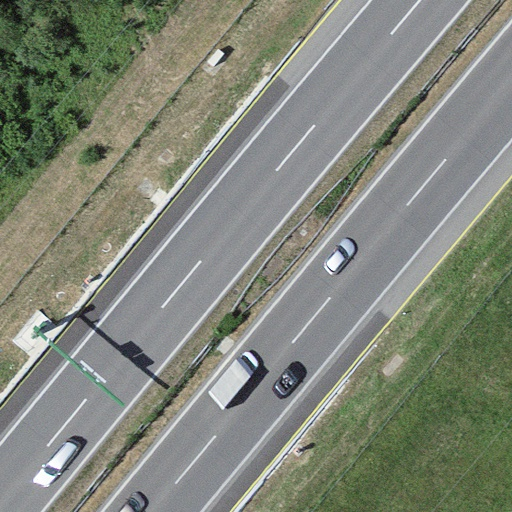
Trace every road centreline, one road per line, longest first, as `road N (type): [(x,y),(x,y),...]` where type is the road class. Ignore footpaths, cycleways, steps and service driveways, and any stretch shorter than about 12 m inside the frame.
road 1 (motorway): [(421,0),(0,506)]
road 2 (motorway): [(154,511),(511,82)]
